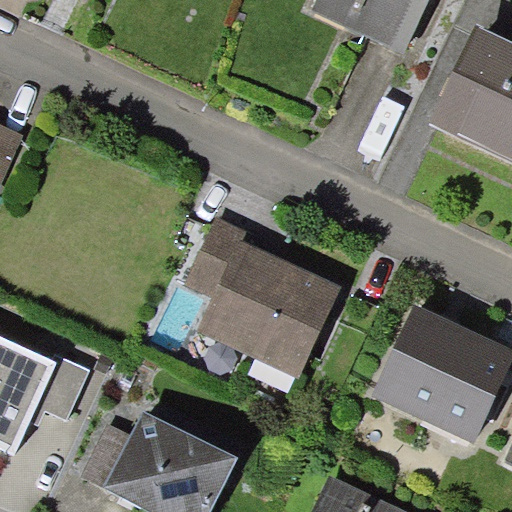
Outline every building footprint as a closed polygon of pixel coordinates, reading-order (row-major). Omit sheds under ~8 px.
[(428,0),(315,0),(311,10),(404,53),(428,0)] [(511,40),(476,24),(464,50),(460,48),(426,121),(511,160),(511,40)] [(0,186),(24,134),(0,123),(0,186)] [(239,239),(243,240),(247,232),(217,217),(184,285),(211,298),(239,239)] [(243,240),(239,239),(211,298),(196,331),(298,379),(341,286),(243,240)] [(511,362),(511,348),(414,304),(372,397),(475,444),(511,362)] [(54,359),(0,335),(0,449),(16,457),(31,422),(59,361),(54,359)] [(56,355),(54,359),(59,361),(31,422),(40,425),(46,411),(68,421),(91,371),(56,355)] [(131,435),(104,488),(150,511),(211,511),(239,458),(144,410),(131,435)] [(80,476),(104,488),(131,435),(107,423),(80,476)] [(407,511),(329,475),(312,511),(407,511)]
